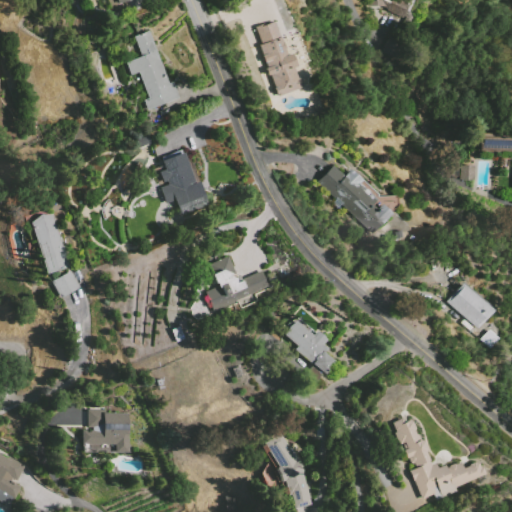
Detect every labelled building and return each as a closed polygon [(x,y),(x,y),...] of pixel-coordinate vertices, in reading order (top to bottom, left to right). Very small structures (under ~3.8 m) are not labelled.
[(369,0),(369,6),(383,6),(386,14),(405,14),(404,0),(369,0)] [(255,28),(273,21),(286,55),(290,53),(296,67),(293,68),(297,80),(299,79),(302,88),(278,97),(259,46),(261,45),(255,28)] [(132,36),(148,30),(168,84),(173,82),(179,98),(146,110),(143,100),(146,99),(137,73),(130,76),(125,62),(140,57),(132,36)] [(479,137),(511,137),(511,151),(479,151),(479,137)] [(160,160),(182,151),(195,183),(200,181),(209,205),(180,216),(173,199),(164,203),(158,187),(166,184),(165,180),(160,181),(157,172),(163,169),(160,160)] [(316,183),(358,220),(376,199),(358,184),(361,180),(349,169),(343,176),(331,165),(316,183)] [(459,180),(473,179),(473,165),(458,165),(459,180)] [(381,205),(371,216),(381,225),(391,213),(381,205)] [(46,274),(30,222),(40,214),(52,215),(70,267),(46,274)] [(228,256),(237,277),(235,278),(237,282),(261,271),(269,289),(256,295),(259,301),(242,309),(239,303),(220,311),(219,308),(213,311),(204,292),(217,287),(215,283),(211,285),(203,266),(228,256)] [(50,281),(70,271),(79,287),(59,297),(50,281)] [(445,301),(476,328),(492,309),(461,283),(445,301)] [(282,335),(287,327),(294,321),(311,336),(316,330),(326,339),(321,344),(325,347),(321,352),(311,364),(294,349),(296,347),(282,335)] [(170,330),(179,326),(184,339),(175,342),(170,330)] [(311,364),(321,352),(333,362),(323,374),(311,364)] [(310,387),(300,379),(311,366),(320,375),(310,387)] [(86,410),(85,428),(91,428),(91,430),(80,430),(80,445),(113,445),(113,452),(127,452),(127,413),(104,413),(104,410),(86,410)] [(391,423),(395,432),(392,433),(398,446),(403,443),(406,449),(402,451),(405,458),(407,457),(409,464),(412,463),(414,468),(408,471),(421,499),(435,493),(431,486),(435,484),(442,498),(457,491),(455,488),(485,473),(481,465),(479,467),(477,461),(475,463),(474,462),(468,464),(467,466),(463,468),(460,462),(455,465),(454,462),(446,466),(445,464),(437,467),(435,462),(431,464),(425,451),(427,450),(422,438),(419,439),(410,419),(403,423),(400,418),(391,423)] [(294,509),(312,504),(302,472),(297,459),(280,433),(260,446),(269,461),(260,473),(266,487),(280,483),(284,496),(290,495),(294,509)] [(0,500),(0,451),(24,466),(13,483),(18,486),(7,505),(0,500)]
